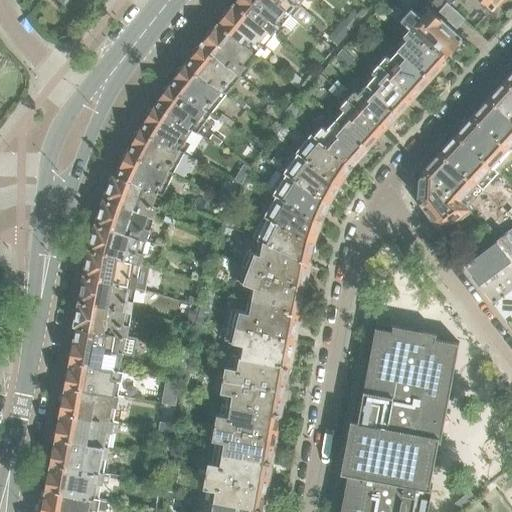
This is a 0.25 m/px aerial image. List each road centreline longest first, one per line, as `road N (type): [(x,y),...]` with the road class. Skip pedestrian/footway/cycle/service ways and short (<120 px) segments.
road 1 (residential): [(384,191),(359,238),(306,511)]
road 2 (residential): [(2,511),(62,198)]
road 3 (residential): [(511,361),(384,191)]
road 4 (residential): [(511,53),(384,191)]
road 5 (residential): [(0,0),(56,77),(99,99)]
road 6 (residential): [(99,99),(179,0)]
